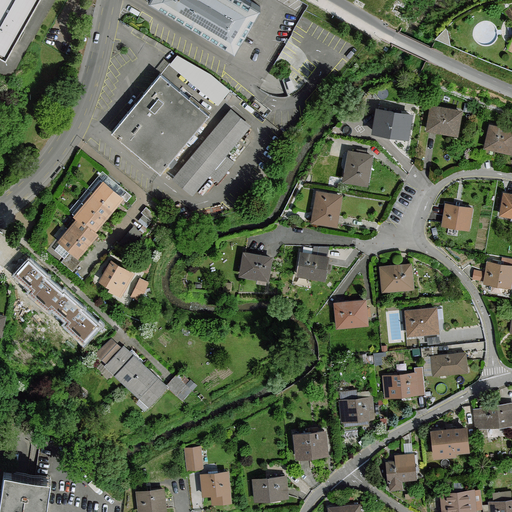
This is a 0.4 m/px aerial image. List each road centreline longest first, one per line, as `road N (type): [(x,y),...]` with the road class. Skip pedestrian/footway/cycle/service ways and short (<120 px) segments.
road 1 (residential): [(511,177),(473,172),(448,179),(426,202),(419,228),(422,242),(464,277),(483,308),(495,383)]
road 2 (residential): [(0,208),(41,172),(71,129),(110,0)]
road 3 (residential): [(346,469),(495,383)]
